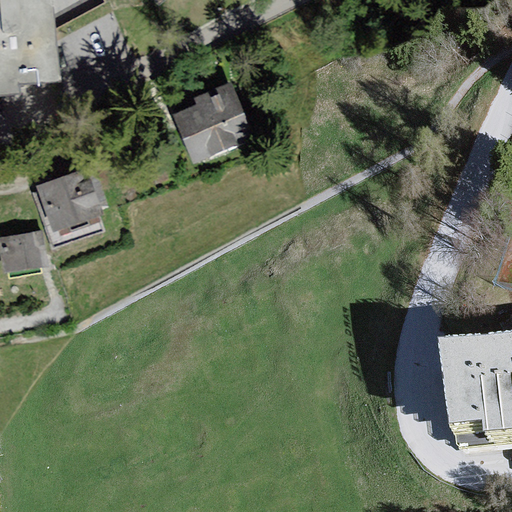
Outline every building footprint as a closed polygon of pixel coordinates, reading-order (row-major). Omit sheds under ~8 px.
[(0,0),(0,104),(72,98),(62,0),(0,0)] [(196,108),(173,116),(194,170),(256,147),(232,85),(193,99),(196,108)] [(94,170),(36,188),(51,233),(108,215),(94,170)] [(42,235),(0,242),(0,254),(4,278),(48,271),(42,235)] [(511,346),(456,353),(468,462),(511,456),(511,346)]
